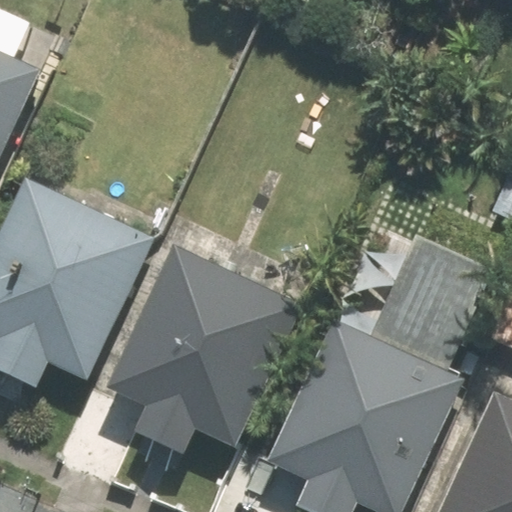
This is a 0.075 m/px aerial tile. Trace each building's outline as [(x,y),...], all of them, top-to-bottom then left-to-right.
[(0,167),(39,78),(0,61),(0,167)] [(0,388),(32,402),(45,372),(88,391),(151,245),(121,232),(126,219),(86,201),(80,214),(17,187),(0,225),(0,388)] [(239,244),(182,219),(104,398),(147,417),(131,454),(181,476),(197,439),(239,457),(305,305),(227,271),(239,244)] [(292,511),(362,511),(363,509),(371,511),(403,511),(495,279),(368,229),(272,473),(303,485),(292,511)] [(511,511),(511,403),(489,395),(442,511),(511,511)]
